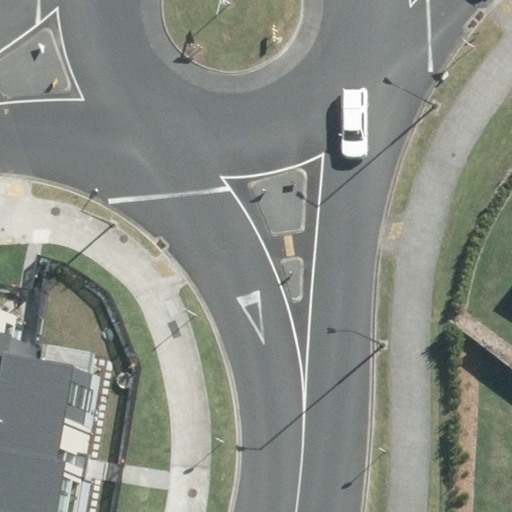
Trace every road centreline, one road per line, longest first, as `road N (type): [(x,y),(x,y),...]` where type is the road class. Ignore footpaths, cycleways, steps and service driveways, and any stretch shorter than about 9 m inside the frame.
road 1 (tertiary): [(336,75),(305,363)]
road 2 (tertiary): [(305,363),(182,118)]
road 3 (tertiary): [(336,75),(286,116),(255,125),(182,118)]
road 4 (tertiary): [(150,99),(0,109)]
road 5 (tertiary): [(305,363),(306,467),(296,511)]
